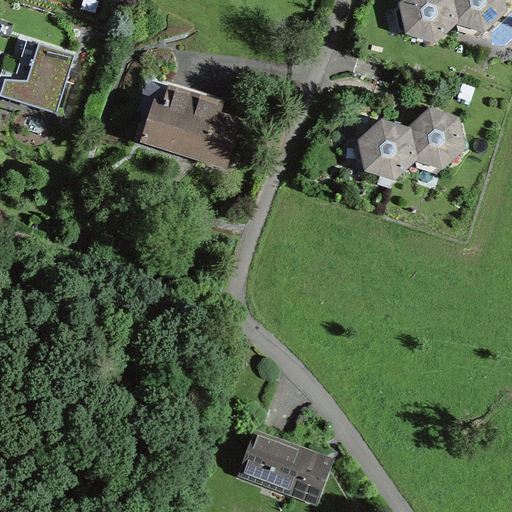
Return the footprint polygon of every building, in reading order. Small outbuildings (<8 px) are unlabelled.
[(435,42),(457,23),(451,0),(406,0),(407,0),(401,5),(407,33),(435,42)] [(503,0),(451,0),(457,23),(484,32),(506,12),(503,0)] [(47,111),(56,114),(75,56),(27,41),(14,81),(5,81),(0,96),(47,111)] [(219,117),(222,107),(168,90),(159,119),(150,116),(143,139),(188,153),(227,166),(241,123),(219,117)] [(458,120),(430,112),(416,125),(409,131),(415,159),(443,168),(464,149),(458,120)] [(366,170),(394,179),(415,159),(409,131),(381,122),(366,136),(360,142),(366,170)] [(334,458),(253,430),(237,477),(318,505),(334,458)]
